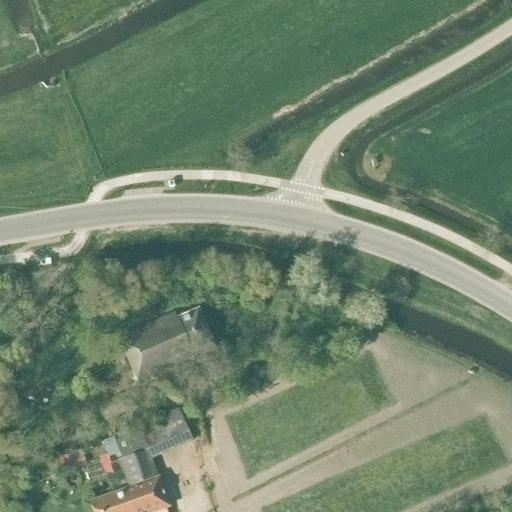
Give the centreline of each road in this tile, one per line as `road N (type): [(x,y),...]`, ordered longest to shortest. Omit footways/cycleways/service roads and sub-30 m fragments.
road 1 (unclassified): [(298,219),(328,137),(511,22)]
road 2 (primary): [(0,233),(167,209),(298,219)]
road 3 (primary): [(511,308),(407,254),(298,219)]
